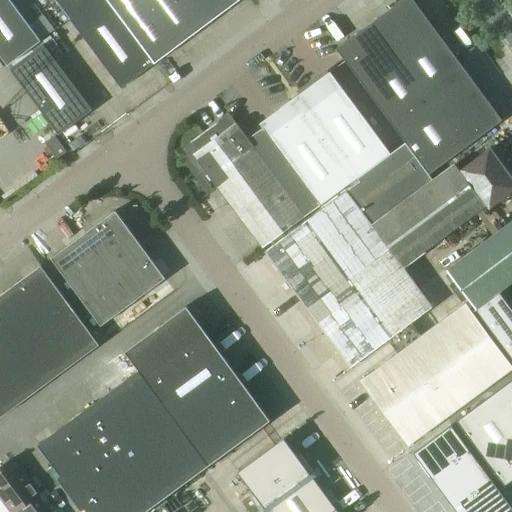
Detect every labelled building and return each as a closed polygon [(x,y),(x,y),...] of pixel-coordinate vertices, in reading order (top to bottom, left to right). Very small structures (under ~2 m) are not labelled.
[(41,40),(11,0),(0,0),(0,55),(8,65),(41,40)] [(121,87),(154,64),(107,0),(55,0),(69,19),(56,28),(69,45),(82,35),(121,87)] [(107,0),(154,64),(238,0),(107,0)] [(401,0),(336,48),(405,141),(429,173),(502,119),(413,0),(401,0)] [(59,134),(93,109),(44,43),(10,69),(59,134)] [(292,98),(354,180),(357,178),(391,153),(330,71),(292,98)] [(262,127),(248,138),(305,216),(321,205),(354,180),(292,99),(259,123),(262,127)] [(263,247),(305,216),(248,138),(236,122),(194,153),(263,247)] [(57,159),(60,156),(66,152),(55,136),(45,144),(57,159)] [(405,141),(391,153),(357,178),(359,181),(347,190),(371,223),(433,178),(429,173),(405,141)] [(511,190),(511,180),(488,148),(459,169),(487,207),(487,208),(511,190)] [(433,178),(371,223),(404,267),(487,207),(459,169),(454,163),(433,178)] [(371,223),(347,190),(265,250),(351,367),(433,306),(404,267),(371,223)] [(116,210),(51,257),(101,325),(166,277),(116,210)] [(511,219),(446,270),(477,310),(511,283),(511,219)] [(41,265),(0,295),(0,407),(5,414),(100,344),(41,265)] [(511,305),(502,292),(478,310),(502,342),(511,355),(511,305)] [(409,445),(511,369),(511,366),(465,302),(360,379),(409,445)] [(38,443),(88,511),(144,511),(271,419),(187,305),(125,351),(139,369),(38,443)] [(511,378),(456,420),(504,485),(511,479),(511,378)] [(511,511),(511,506),(449,426),(414,454),(453,507),(456,511),(511,511)] [(238,472),(267,511),(337,511),(284,439),(238,472)] [(0,495),(12,511),(53,511),(50,507),(48,508),(38,494),(40,493),(14,457),(0,467),(0,495)]
